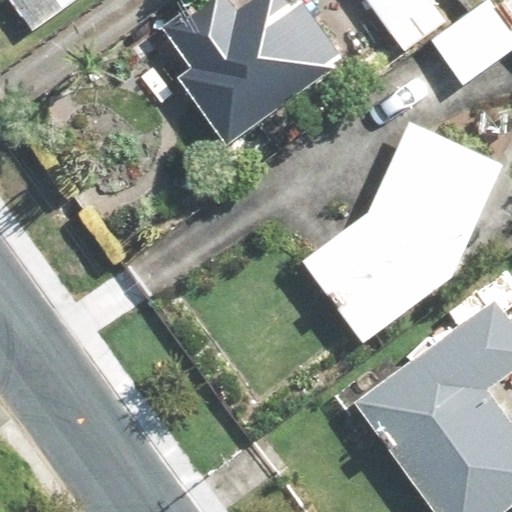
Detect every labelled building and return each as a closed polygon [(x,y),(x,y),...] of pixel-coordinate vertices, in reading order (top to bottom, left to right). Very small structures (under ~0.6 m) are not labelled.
[(15,0),(35,28),(76,0),(15,0)] [(183,74),(232,143),(350,60),(307,0),(210,0),(169,29),(195,65),(183,74)] [(435,0),(372,0),(407,49),(449,19),(435,0)] [(511,21),(496,0),(490,0),(436,39),(467,82),(511,50),(511,21)] [(509,160),(414,120),(377,208),(309,257),(369,341),(459,278),(509,160)] [(443,511),(504,511),(511,506),(511,414),(491,387),(511,371),(511,312),(501,298),(361,402),(443,511)] [(292,461),(269,435),(225,475),(247,500),(292,461)]
